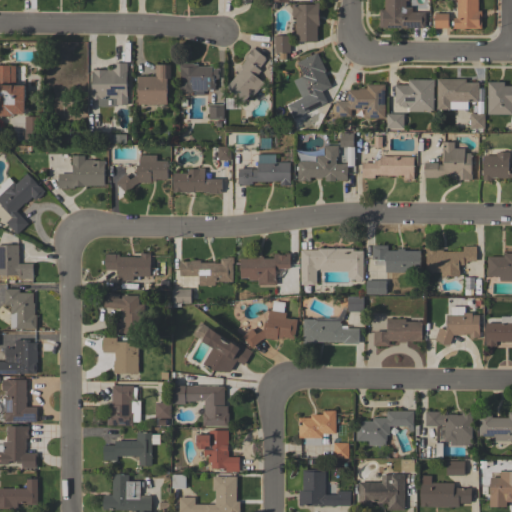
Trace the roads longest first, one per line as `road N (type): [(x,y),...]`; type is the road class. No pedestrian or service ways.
road 1 (residential): [(79,232),(228,227),(340,212),(511,214)]
road 2 (residential): [(79,232),(67,249),(68,511)]
road 3 (residential): [(272,382),(511,384)]
road 4 (residential): [(0,26),(222,31)]
road 5 (residential): [(353,50),(511,53)]
road 6 (residential): [(272,382),(272,511)]
